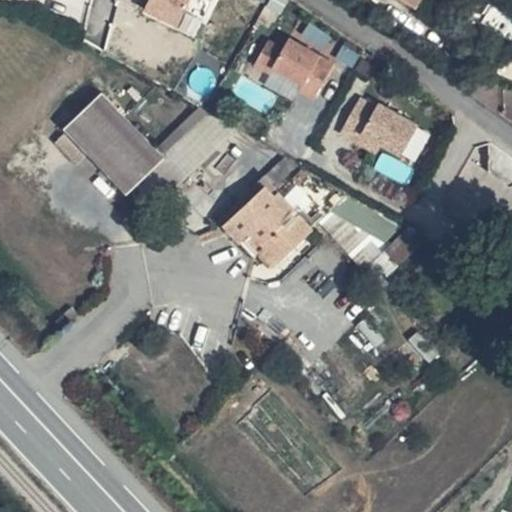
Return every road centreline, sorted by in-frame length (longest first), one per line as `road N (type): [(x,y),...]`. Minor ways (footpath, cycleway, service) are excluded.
road 1 (unknown): [(36,430),(79,367),(215,223)]
road 2 (unclassified): [(309,0),(511,131)]
road 3 (primary): [(0,391),(114,511)]
